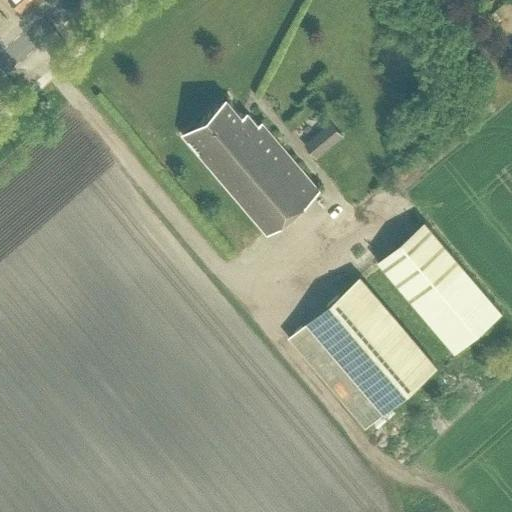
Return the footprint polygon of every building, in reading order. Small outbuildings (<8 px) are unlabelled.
[(11,0),(19,9),(30,0),(11,0)] [(320,188),(262,120),(259,123),(247,109),(243,113),(228,96),(184,133),(268,232),(320,188)] [(319,132),(307,143),(318,156),(330,145),(319,132)] [(424,218),(423,219),(378,258),(455,349),(500,310),(502,309),(424,218)] [(358,275),(288,334),(364,426),(435,366),(358,275)]
